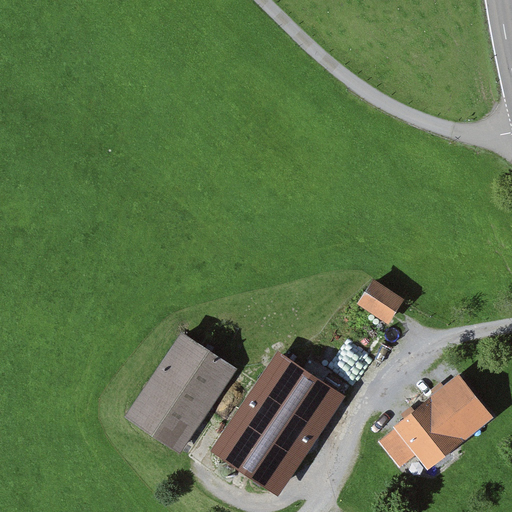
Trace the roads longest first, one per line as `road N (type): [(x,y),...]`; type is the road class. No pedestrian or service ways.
road 1 (track): [(511,326),(419,345),(369,398),(345,467),(311,511)]
road 2 (unclassified): [(511,133),(454,133),(381,102),(263,0)]
